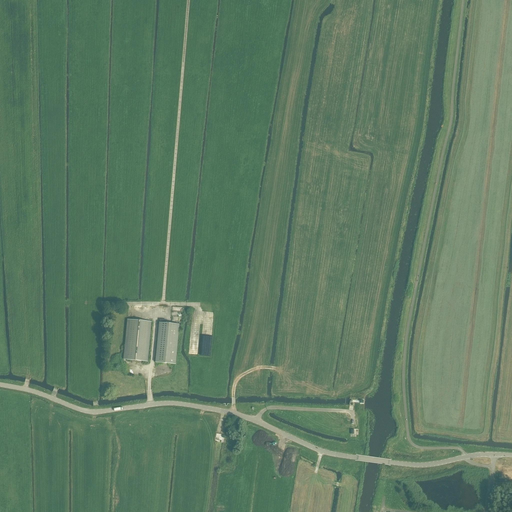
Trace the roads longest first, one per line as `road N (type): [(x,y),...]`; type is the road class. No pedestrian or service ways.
road 1 (unclassified): [(386,462),(321,451),(236,413),(176,403),(93,412),(0,385)]
road 2 (track): [(155,322),(188,0)]
